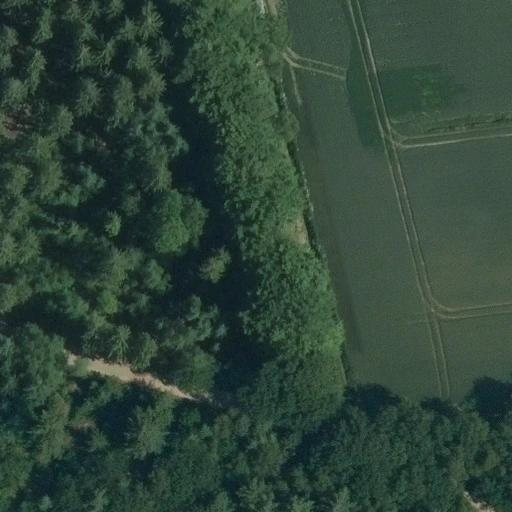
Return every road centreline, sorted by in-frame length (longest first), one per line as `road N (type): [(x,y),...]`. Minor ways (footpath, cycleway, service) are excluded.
road 1 (track): [(477,511),(362,444),(334,436),(313,350),(182,298),(112,174),(0,33)]
road 2 (track): [(511,426),(362,444),(173,511)]
road 3 (track): [(334,436),(0,343)]
